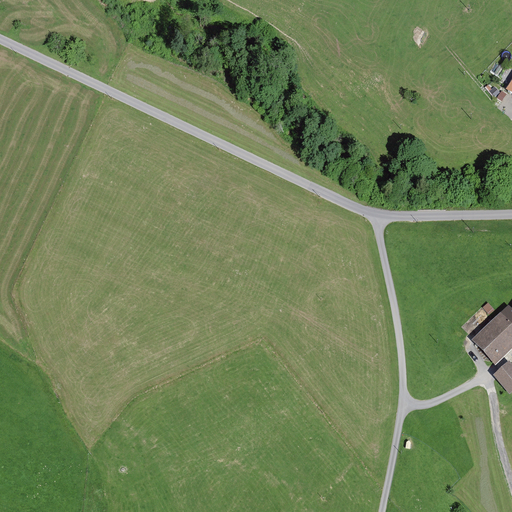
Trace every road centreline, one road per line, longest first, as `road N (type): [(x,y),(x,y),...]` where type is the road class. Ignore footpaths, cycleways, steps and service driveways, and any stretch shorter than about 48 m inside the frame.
road 1 (unclassified): [(511,214),(377,216),(0,38)]
road 2 (track): [(377,216),(403,387),(381,511)]
road 3 (track): [(401,401),(435,404),(491,381),(511,481)]
